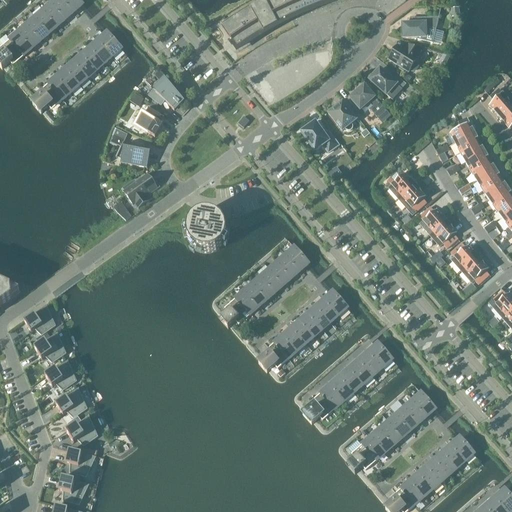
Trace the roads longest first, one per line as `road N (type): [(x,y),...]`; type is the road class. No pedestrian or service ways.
road 1 (residential): [(245,149),(420,354)]
road 2 (residential): [(445,331),(271,129)]
road 3 (residential): [(29,511),(45,448),(0,330)]
road 4 (residential): [(509,273),(427,152)]
road 5 (residential): [(113,0),(205,108)]
road 6 (residential): [(420,354),(511,457)]
road 7 (residential): [(185,192),(78,270)]
